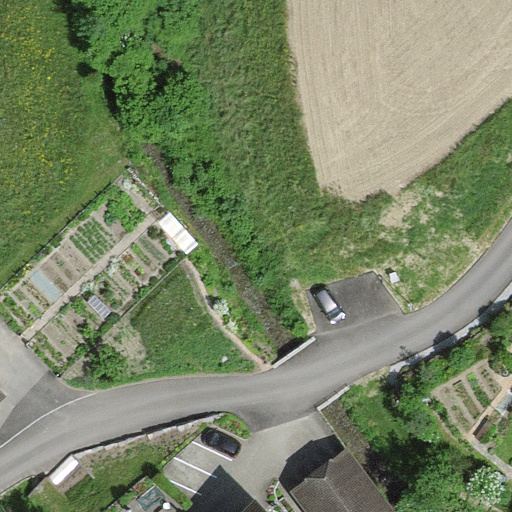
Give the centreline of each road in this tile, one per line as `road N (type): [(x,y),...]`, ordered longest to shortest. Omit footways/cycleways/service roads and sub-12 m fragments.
road 1 (unclassified): [(0,471),(65,430),(135,405),(295,388),(446,314),(511,252)]
road 2 (track): [(209,511),(276,427),(277,393)]
